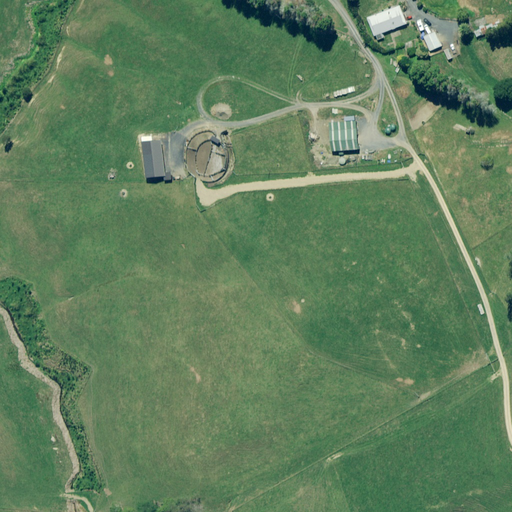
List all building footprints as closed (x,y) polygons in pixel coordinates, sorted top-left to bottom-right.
[(369,18),(377,41),(385,38),(383,34),(408,24),(402,6),(369,18)] [(415,25),(418,31),(423,28),(426,34),(429,33),(422,15),(418,17),(421,22),(415,25)] [(475,32),(478,38),(489,33),(487,27),(475,32)] [(437,48),(439,52),(442,51),(440,47),(441,46),(436,33),(425,37),(431,51),(437,48)] [(453,58),(449,49),(445,51),(449,60),(453,58)] [(340,151),(340,155),(344,155),(344,151),(359,150),(357,121),(331,123),(333,152),(340,151)]
